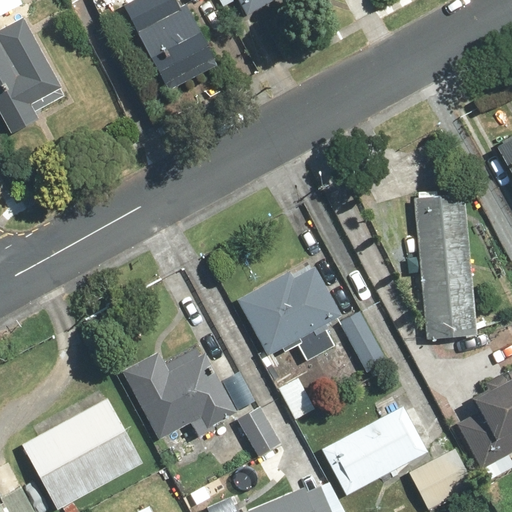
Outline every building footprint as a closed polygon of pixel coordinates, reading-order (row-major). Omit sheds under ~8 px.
[(184,0),(139,0),(126,7),(168,90),(217,65),(184,0)] [(235,0),(243,13),(266,0),(235,0)] [(13,6),(0,13),(0,119),(9,134),(36,119),(29,106),(60,88),(13,6)] [(511,138),(494,149),(511,180),(511,138)] [(461,193),(411,198),(425,342),(475,337),(461,193)] [(287,270),(235,300),(265,355),(280,347),(283,353),(295,347),(302,360),(335,343),(325,324),(340,316),(313,266),(292,277),(287,270)] [(358,310),(337,321),(361,367),(382,356),(358,310)] [(157,350),(119,371),(157,440),(189,422),(197,438),(235,418),(256,455),(279,443),(258,404),(242,413),(203,341),(164,362),(157,350)] [(511,374),(472,398),(491,436),(477,444),(486,461),(511,447),(511,374)] [(294,377),(276,388),(294,419),(312,408),(294,377)] [(381,416),(320,448),(344,495),(379,476),(383,483),(407,470),(404,463),(426,451),(402,404),(398,406),(392,395),(375,404),(381,416)] [(107,398),(20,445),(54,508),(141,462),(107,398)] [(449,453),(408,474),(427,511),(468,491),(449,453)] [(299,487),(235,511),(332,511),(322,485),(301,493),(299,487)] [(0,511),(33,511),(20,486),(0,495),(0,511)]
